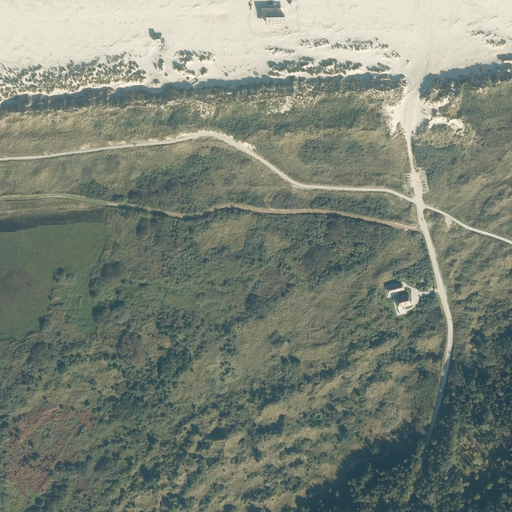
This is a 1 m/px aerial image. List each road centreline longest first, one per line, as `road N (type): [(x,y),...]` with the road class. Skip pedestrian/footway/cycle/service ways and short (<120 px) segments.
road 1 (unknown): [(424,228),(303,210),(225,205),(183,215),(62,196),(0,198)]
road 2 (track): [(399,511),(449,355),(424,228)]
